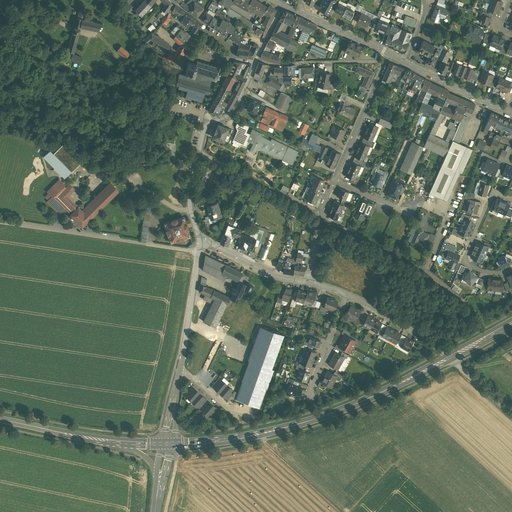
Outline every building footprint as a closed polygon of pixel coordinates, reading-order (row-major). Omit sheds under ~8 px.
[(145,0),(136,10),(141,15),(150,6),(145,0)] [(190,8),(180,0),(175,0),(180,5),(187,11),(197,17),(203,9),(194,1),(195,0),(189,0),(187,3),(191,6),(190,8)] [(195,0),(194,1),(203,9),(204,9),(206,9),(210,0),(195,0)] [(218,0),(212,0),(201,20),(208,24),(212,17),(213,16),(209,14),(214,5),(217,6),(219,2),(220,1),(218,0)] [(233,0),(232,2),(245,10),(247,8),(251,1),(251,0),(250,0),(233,0)] [(267,7),(255,0),(251,0),(251,1),(247,8),(261,17),(263,13),(267,7)] [(314,1),(312,6),(328,15),(336,0),(335,0),(324,0),(322,5),(314,1)] [(495,0),(491,0),(490,4),(500,8),(502,2),(501,2),(495,0)] [(129,5),(127,3),(125,8),(130,13),(134,8),(129,5)] [(166,4),(156,18),(160,21),(170,8),(166,4)] [(346,7),(338,4),(334,11),(342,15),(346,7)] [(500,8),(490,4),(487,10),(491,12),(497,14),(498,14),(500,8)] [(267,16),(263,24),(268,26),(276,10),(269,5),(267,7),(263,13),(267,16)] [(436,5),(435,8),(434,11),(430,20),(437,23),(441,13),(446,15),(448,10),(436,5)] [(354,11),(346,7),(342,15),(350,19),(354,11)] [(241,16),(228,8),(225,13),(238,21),(241,16)] [(180,9),(177,14),(179,15),(183,17),(186,12),(180,9)] [(86,11),(79,10),(77,18),(83,19),(84,19),(86,11)] [(299,17),(284,11),(281,16),(279,20),(284,22),(293,26),(295,27),(299,17)] [(183,17),(182,18),(180,21),(185,25),(191,16),(186,12),(183,17)] [(370,18),(360,14),(357,22),(366,27),(370,18)] [(490,18),(482,14),(480,19),(481,20),(480,22),(487,25),(489,19),(490,20),(490,18)] [(197,20),(191,16),(185,25),(188,27),(190,24),(192,25),(193,26),(197,20)] [(253,23),(241,16),(238,21),(250,28),(251,26),(252,25),(253,24),(253,23)] [(416,20),(406,16),(403,23),(413,27),(416,20)] [(77,18),(77,17),(74,27),(74,28),(74,30),(73,32),(73,33),(79,34),(79,32),(80,29),(81,27),(83,19),(77,18)] [(217,20),(212,17),(208,24),(216,29),(220,22),(217,20)] [(304,19),(299,17),(295,27),(297,28),(303,30),(307,21),(304,19)] [(235,26),(222,18),(221,20),(220,22),(216,29),(228,37),(233,29),(235,26)] [(84,19),(83,19),(81,27),(97,30),(100,27),(103,23),(84,19)] [(197,20),(193,26),(191,29),(196,33),(202,24),(197,20)] [(262,23),(258,21),(256,20),(253,23),(253,24),(260,27),(267,31),(269,27),(263,24),(262,23)] [(284,22),(279,20),(278,23),(273,32),(278,34),(279,31),(284,22)] [(378,23),(375,29),(385,33),(388,24),(379,21),(379,20),(378,23)] [(316,25),(307,21),(303,30),(309,33),(312,34),(316,25)] [(152,24),(147,28),(151,33),(156,29),(152,24)] [(385,42),(394,46),(401,29),(388,24),(385,33),(388,34),(385,42)] [(477,28),(470,25),(466,37),(476,41),(477,39),(479,40),(480,39),(482,39),(482,37),(482,36),(481,36),(482,32),(483,32),(482,31),(476,29),(477,28)] [(260,27),(259,29),(257,27),(255,31),(260,33),(259,35),(264,37),(267,31),(260,27)] [(244,35),(233,29),(228,37),(238,43),(243,36),(244,35)] [(401,29),(394,46),(405,50),(412,33),(401,29)] [(435,33),(424,29),(422,34),(433,38),(435,33)] [(309,33),(303,30),(299,39),(305,42),(309,33)] [(278,34),(273,32),(269,39),(275,42),(279,34),(278,34)] [(79,34),(73,33),(68,51),(74,52),(79,34)] [(172,46),(151,33),(144,39),(147,42),(150,39),(154,41),(153,43),(156,45),(155,47),(159,50),(157,51),(162,55),(161,57),(169,62),(172,58),(174,55),(177,50),(175,48),(174,50),(171,48),(171,47),(172,46)] [(287,38),(279,34),(275,42),(284,46),(286,47),(290,40),(287,38)] [(498,37),(494,35),(493,38),(491,39),(490,40),(491,42),(490,45),(496,47),(501,49),(501,50),(503,44),(505,40),(498,37)] [(180,39),(176,36),(173,39),(180,45),(181,45),(183,43),(180,39)] [(275,43),(269,40),(266,45),(272,49),(273,49),(275,43)] [(292,41),(290,40),(286,47),(288,48),(293,51),(297,43),(292,41)] [(433,46),(423,41),(420,46),(422,47),(419,51),(429,56),(430,55),(429,54),(431,51),(433,46)] [(361,47),(349,42),(345,51),(356,56),(361,47)] [(254,47),(252,51),(248,51),(238,49),(237,56),(253,58),(259,46),(254,43),(252,46),(254,47)] [(177,50),(174,55),(177,57),(180,59),(187,49),(181,45),(180,45),(177,50)] [(130,53),(121,46),(117,51),(125,58),(130,53)] [(326,51),(316,46),(313,52),(323,58),(326,51)] [(447,51),(444,50),(439,60),(441,62),(441,61),(443,62),(449,52),(447,51)] [(271,53),(263,51),(260,58),(268,61),(271,53)] [(83,57),(73,53),(70,59),(80,63),(83,57)] [(281,56),(276,55),(271,53),(268,61),(279,64),(281,56)] [(433,56),(430,55),(429,56),(426,62),(432,66),(435,60),(436,58),(433,56)] [(194,60),(193,64),(188,62),(185,71),(186,71),(185,75),(179,73),(176,83),(179,84),(178,87),(187,90),(185,98),(191,100),(191,98),(202,101),(205,92),(208,93),(211,90),(210,85),(211,78),(214,79),(215,81),(216,81),(216,80),(216,79),(217,78),(219,79),(220,78),(218,77),(219,75),(221,75),(221,74),(221,71),(221,70),(220,68),(220,67),(219,67),(215,66),(216,65),(215,65),(214,66),(211,65),(212,64),(211,64),(211,65),(208,64),(208,63),(207,63),(207,64),(204,63),(204,62),(203,62),(203,63),(201,62),(201,61),(200,61),(200,62),(197,61),(198,60),(197,60),(197,61),(194,60)] [(441,62),(437,70),(444,74),(447,70),(446,69),(448,65),(443,62),(441,61),(441,62)] [(245,64),(242,63),(234,62),(228,75),(235,78),(236,78),(237,78),(240,79),(245,82),(247,78),(249,72),(252,65),(251,65),(248,64),(249,65),(246,69),(244,68),(245,64)] [(269,66),(258,62),(255,72),(261,75),(262,73),(264,68),(267,69),(269,66)] [(395,65),(389,63),(386,71),(392,73),(395,65)] [(461,66),(456,63),(454,67),(452,72),(452,73),(458,76),(461,66)] [(290,66),(284,66),(284,73),(289,73),(290,74),(290,70),(294,69),(294,65),(290,66)] [(395,65),(392,73),(402,77),(405,69),(395,65)] [(373,74),(357,66),(355,72),(360,74),(360,73),(366,75),(361,86),(367,89),(373,74)] [(467,68),(461,66),(458,76),(463,78),(467,68)] [(313,68),(302,68),(302,69),(302,76),(302,77),(313,77),(313,68)] [(473,70),(467,68),(463,78),(469,80),(472,71),(473,70)] [(411,71),(405,69),(402,77),(409,80),(411,81),(415,74),(411,71)] [(392,73),(386,71),(382,80),(388,82),(389,81),(392,73)] [(479,80),(478,81),(484,83),(488,73),(482,71),(481,75),(479,80)] [(261,75),(255,72),(253,78),(260,81),(261,81),(262,81),(264,76),(261,75)] [(331,74),(321,72),(317,86),(328,88),(329,84),(331,74)] [(494,76),(488,73),(484,83),(490,86),(492,79),(494,76)] [(411,81),(410,84),(409,88),(415,92),(417,88),(417,86),(421,88),(425,79),(415,74),(411,81)] [(277,77),(272,76),(269,75),(268,75),(268,76),(267,78),(284,86),(284,85),(282,84),(282,83),(282,77),(282,75),(278,75),(277,77)] [(267,78),(264,76),(262,81),(281,91),(284,87),(284,86),(267,78)] [(505,80),(499,78),(498,81),(496,87),(495,88),(501,90),(505,80)] [(233,82),(226,79),(222,86),(229,90),(229,89),(233,82)] [(421,88),(423,90),(427,91),(430,83),(430,82),(425,79),(421,88)] [(511,82),(505,80),(501,90),(507,92),(510,86),(511,82)] [(422,102),(424,103),(431,93),(434,85),(430,83),(427,91),(422,102)] [(242,87),(237,85),(234,91),(233,92),(238,95),(242,87)] [(444,89),(434,85),(431,93),(437,96),(441,97),(444,89)] [(222,105),(223,103),(222,103),(229,90),(222,86),(221,87),(222,87),(219,92),(217,95),(214,100),(214,101),(221,105),(222,105)] [(423,90),(420,96),(418,95),(416,99),(422,102),(427,91),(423,90)] [(227,105),(224,104),(223,103),(222,105),(226,107),(225,108),(229,111),(238,95),(233,92),(231,97),(229,102),(227,105)] [(265,93),(263,92),(260,96),(275,104),(277,100),(265,93)] [(460,98),(448,92),(447,95),(445,99),(442,106),(444,106),(445,105),(446,106),(448,101),(457,105),(460,98)] [(292,97),(281,93),(275,105),(286,111),(292,97)] [(347,96),(342,93),(339,99),(345,101),(347,96)] [(441,97),(437,96),(434,104),(441,108),(442,106),(445,99),(441,97)] [(469,101),(460,98),(457,105),(454,111),(452,116),(457,118),(457,119),(456,119),(460,121),(465,111),(469,101)] [(259,104),(251,100),(249,103),(248,106),(247,109),(255,113),(259,104)] [(221,105),(214,101),(209,112),(211,113),(217,116),(220,117),(222,112),(219,110),(221,105)] [(469,101),(465,111),(471,114),(475,104),(469,101)] [(424,103),(422,102),(419,109),(427,113),(429,114),(432,107),(424,103)] [(355,109),(347,106),(347,104),(344,103),(340,112),(351,118),(355,109)] [(432,107),(429,114),(437,118),(439,112),(441,108),(434,104),(432,107)] [(444,106),(442,106),(441,108),(439,112),(444,114),(452,117),(452,116),(454,111),(444,106)] [(287,117),(266,108),(263,114),(264,114),(261,120),(281,129),(287,117)] [(471,114),(465,111),(460,121),(460,123),(458,125),(465,128),(471,114)] [(437,118),(430,133),(430,134),(434,136),(444,114),(439,112),(437,118)] [(498,115),(491,113),(487,123),(490,124),(493,125),(498,115)] [(509,120),(498,115),(493,125),(505,130),(509,120)] [(380,118),(378,123),(389,128),(392,122),(380,118)] [(454,123),(450,121),(447,128),(451,129),(456,131),(457,128),(454,127),(457,121),(460,123),(460,121),(456,119),(457,119),(456,119),(454,123)] [(238,130),(233,141),(240,144),(241,142),(245,145),(247,141),(253,144),(249,151),(255,154),(257,148),(291,164),(297,151),(271,139),(270,141),(261,137),(263,134),(252,129),(250,135),(245,133),(248,127),(238,122),(236,126),(238,130)] [(303,122),(299,131),(305,134),(308,125),(303,122)] [(375,126),(369,123),(366,130),(375,134),(378,127),(375,126)] [(228,129),(218,125),(216,129),(214,134),(215,134),(213,138),(223,142),(226,135),(228,129)] [(456,131),(452,141),(458,144),(459,143),(465,128),(458,125),(456,131)] [(345,131),(335,126),(331,135),(330,135),(335,137),(340,140),(345,131)] [(456,131),(451,129),(445,141),(450,144),(452,141),(456,131)] [(375,134),(366,130),(363,137),(363,138),(369,140),(372,141),(375,134)] [(427,139),(423,147),(445,156),(445,155),(450,144),(445,141),(434,136),(430,134),(430,133),(427,139)] [(317,137),(311,134),(308,141),(314,143),(317,137)] [(502,136),(497,134),(496,136),(494,135),(493,137),(493,139),(489,146),(496,149),(502,136)] [(308,141),(303,138),(300,144),(306,146),(320,153),(322,147),(314,143),(308,141)] [(486,143),(479,140),(477,147),(483,149),(485,144),(486,143)] [(423,147),(412,141),(400,169),(411,174),(423,147)] [(452,141),(450,144),(445,155),(445,156),(442,164),(456,170),(461,172),(472,149),(459,143),(458,144),(452,141)] [(361,142),(358,150),(367,153),(369,147),(370,146),(367,145),(361,142)] [(81,162),(63,144),(53,153),(50,150),(43,157),(64,178),(71,171),(81,162)] [(340,153),(332,149),(328,157),(336,160),(340,153)] [(367,153),(358,150),(355,157),(360,159),(363,160),(364,160),(367,153)] [(336,160),(328,157),(325,164),(333,168),(336,160)] [(493,162),(487,159),(482,170),(488,173),(493,162)] [(352,162),(349,169),(358,173),(361,166),(358,165),(352,162)] [(500,164),(493,162),(488,173),(495,175),(500,164)] [(456,170),(442,164),(433,182),(440,185),(435,196),(443,199),(456,170)] [(505,170),(503,175),(504,175),(506,176),(508,176),(511,177),(511,173),(511,167),(509,166),(509,167),(507,167),(506,167),(505,170)] [(358,173),(349,169),(346,176),(352,179),(355,180),(358,173)] [(375,172),(374,172),(373,174),(372,178),(374,178),(372,182),(379,185),(384,176),(375,172)] [(316,177),(315,176),(312,182),(322,186),(324,181),(316,177)] [(406,184),(394,178),(387,193),(393,196),(393,197),(396,198),(398,193),(402,185),(405,187),(406,184)] [(59,179),(47,192),(51,196),(52,196),(52,197),(51,197),(47,201),(59,213),(65,208),(68,212),(71,210),(73,212),(78,207),(67,196),(69,195),(67,193),(70,190),(67,186),(66,187),(64,186),(65,185),(59,179)] [(322,186),(312,182),(309,187),(311,188),(319,192),(322,186)] [(440,185),(433,182),(429,193),(435,196),(440,185)] [(111,183),(103,190),(87,206),(81,212),(80,211),(80,210),(78,207),(73,212),(70,215),(71,217),(70,218),(72,220),(73,219),(82,227),(119,191),(111,183)] [(480,183),(477,194),(485,196),(488,185),(485,184),(481,183),(480,183)] [(319,192),(311,188),(308,193),(317,198),(320,192),(319,192)] [(349,192),(340,189),(337,196),(343,198),(346,200),(346,199),(349,192)] [(317,198),(308,193),(305,199),(308,200),(314,203),(315,203),(317,198)] [(473,200),(468,199),(467,204),(468,205),(466,212),(476,215),(477,211),(478,211),(481,203),(473,200)] [(496,214),(498,210),(506,213),(509,207),(510,205),(497,199),(492,212),(496,214)] [(362,200),(355,217),(361,220),(364,214),(367,215),(368,213),(369,213),(372,207),(373,204),(362,200)] [(340,204),(334,201),(331,208),(340,212),(343,206),(343,205),(340,204)] [(217,203),(207,206),(209,211),(208,211),(209,215),(220,212),(217,203)] [(340,212),(331,208),(328,216),(334,218),(337,219),(340,212)] [(220,212),(209,215),(210,216),(211,220),(221,217),(220,212)] [(469,220),(464,217),(463,219),(461,225),(471,229),(474,223),(470,222),(471,221),(469,220)] [(184,218),(177,220),(176,219),(171,221),(172,221),(165,224),(167,231),(166,231),(168,236),(168,235),(171,242),(178,240),(178,241),(183,239),(190,236),(187,230),(189,229),(187,224),(186,225),(184,218)] [(235,227),(228,225),(224,234),(231,237),(232,236),(232,235),(234,229),(235,227)] [(471,229),(461,225),(458,231),(458,232),(462,234),(464,235),(465,234),(468,236),(471,229)] [(259,243),(263,244),(267,233),(268,230),(258,226),(257,229),(263,231),(260,241),(259,241),(259,243)] [(428,235),(417,229),(417,228),(414,226),(411,231),(415,233),(411,241),(410,243),(415,245),(417,241),(424,244),(428,235)] [(242,230),(235,227),(234,229),(232,235),(232,236),(239,238),(241,234),(240,234),(241,231),(242,230)] [(458,231),(453,228),(451,232),(461,237),(462,234),(458,232),(458,231)] [(263,231),(257,229),(254,239),(256,239),(256,240),(259,241),(260,241),(263,231)] [(263,244),(258,260),(264,263),(274,235),(267,233),(263,244)] [(224,234),(220,243),(227,247),(229,242),(230,240),(231,237),(224,234)] [(250,237),(241,234),(239,238),(238,241),(241,242),(247,244),(254,246),(254,245),(256,240),(256,239),(254,239),(250,237)] [(483,244),(477,242),(474,249),(483,253),(485,254),(488,247),(483,244)] [(454,246),(447,243),(444,249),(447,251),(448,249),(451,251),(454,246)] [(254,246),(247,244),(246,248),(247,248),(247,250),(254,252),(256,246),(254,245),(254,246)] [(451,251),(448,249),(447,251),(445,258),(450,260),(455,262),(458,254),(451,251)] [(483,253),(474,249),(471,257),(476,259),(482,262),(485,254),(483,253)] [(225,265),(205,255),(202,270),(225,281),(227,276),(221,273),(225,265)] [(504,256),(499,257),(498,259),(502,268),(507,266),(508,265),(509,265),(511,262),(507,260),(505,256),(504,256)] [(455,262),(450,260),(448,265),(448,267),(452,269),(454,268),(456,262),(455,262)] [(285,265),(278,262),(276,268),(283,270),(284,268),(285,265)] [(466,267),(460,264),(457,272),(463,275),(464,272),(466,267)] [(242,273),(225,265),(221,273),(227,276),(238,281),(241,274),(242,273)] [(471,271),(469,274),(464,272),(463,275),(461,281),(469,285),(470,283),(471,284),(473,281),(476,282),(478,278),(476,277),(477,276),(471,271)] [(484,280),(478,277),(478,278),(476,282),(476,283),(481,285),(482,283),(484,280)] [(496,279),(488,278),(487,289),(494,290),(496,279)] [(503,280),(496,279),(494,290),(502,291),(503,280)] [(241,282),(239,281),(239,282),(236,288),(233,287),(232,291),(234,292),(231,299),(238,302),(244,289),(246,285),(241,282)] [(253,286),(247,283),(246,285),(244,289),(250,292),(253,286)] [(206,287),(200,284),(199,292),(205,294),(207,295),(210,289),(206,287)] [(292,290),(285,287),(283,293),(281,298),(282,298),(289,300),(292,290)] [(230,298),(213,290),(210,297),(214,299),(226,305),(229,300),(230,298)] [(307,293),(298,290),(296,295),(295,299),(303,302),(304,300),(307,293)] [(316,294),(307,291),(307,293),(304,300),(313,303),(314,300),(316,294)] [(210,298),(207,295),(205,294),(203,299),(212,303),(214,299),(210,297),(210,298)] [(338,301),(327,297),(325,304),(324,307),(328,308),(334,310),(338,301)] [(226,305),(214,299),(212,303),(203,321),(215,328),(226,305)] [(361,312),(351,306),(345,317),(349,320),(350,319),(355,322),(356,320),(358,316),(361,312)] [(368,316),(368,315),(365,320),(363,324),(363,325),(370,328),(375,320),(368,316)] [(294,325),(295,320),(290,319),(291,317),(287,316),(285,323),(294,325)] [(381,324),(375,320),(370,328),(376,332),(377,332),(379,328),(382,323),(381,324)] [(394,331),(387,327),(387,326),(384,331),(382,335),(382,336),(389,339),(394,331)] [(264,328),(260,327),(248,360),(249,361),(272,369),(284,335),(279,334),(280,333),(265,327),(264,328)] [(401,335),(394,331),(389,339),(396,343),(398,339),(401,334),(401,335)] [(348,337),(345,335),(342,341),(352,347),(356,341),(348,337)] [(317,340),(310,337),(308,342),(308,343),(313,345),(318,347),(321,341),(317,339),(317,340)] [(413,342),(406,338),(407,338),(406,337),(403,342),(401,346),(408,350),(413,341),(413,342)] [(352,347),(342,341),(339,346),(343,349),(349,352),(352,347)] [(311,350),(307,349),(304,356),(313,360),(316,352),(311,350)] [(336,352),(328,365),(337,370),(344,357),(345,357),(340,355),(336,352)] [(205,364),(208,366),(213,354),(210,353),(205,364)] [(313,360),(304,356),(301,364),(305,365),(310,367),(313,360)] [(272,369),(249,361),(242,380),(236,399),(259,408),(266,389),(267,389),(274,370),(272,369)] [(303,371),(299,370),(298,374),(299,374),(297,378),(307,382),(310,374),(303,371)] [(321,382),(326,385),(329,387),(333,380),(334,381),(337,377),(337,376),(333,374),(328,371),(321,382)] [(219,378),(212,386),(214,388),(222,380),(219,378)] [(214,388),(219,393),(227,385),(222,380),(214,388)] [(293,384),(289,383),(285,393),(289,395),(290,394),(296,396),(295,397),(298,399),(302,388),(293,384)] [(232,389),(227,385),(219,393),(225,398),(230,392),(232,389)] [(191,386),(184,394),(187,397),(194,389),(191,386)] [(187,397),(192,401),(199,393),(194,388),(194,389),(187,397)] [(230,392),(225,398),(227,400),(233,394),(230,392)] [(199,393),(192,401),(197,406),(204,398),(205,398),(199,393)] [(204,398),(197,406),(200,408),(207,400),(204,398)] [(207,400),(200,408),(202,411),(210,403),(207,400)] [(215,407),(210,403),(202,411),(208,416),(209,414),(215,407)] [(215,407),(209,414),(211,416),(217,409),(215,407)]
